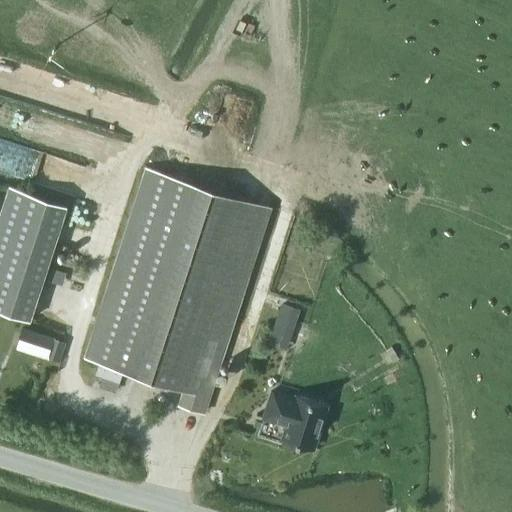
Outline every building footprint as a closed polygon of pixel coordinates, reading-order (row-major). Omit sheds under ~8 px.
[(202,412),(269,206),(149,167),(87,358),(183,389),(178,405),(202,412)] [(0,208),(0,310),(30,320),(67,205),(8,185),(0,208)] [(313,297),(326,253),(287,242),(275,287),(313,297)] [(283,346),(291,320),(278,315),(269,342),(283,346)] [(54,337),(22,327),(15,348),(47,358),(54,337)] [(103,377),(120,382),(124,371),(99,363),(95,374),(103,377)] [(283,438),(313,448),(327,405),(296,395),(295,397),(272,390),(264,417),(287,424),(283,438)]
